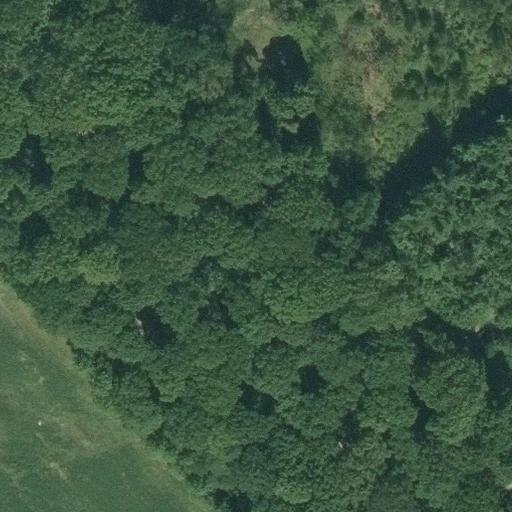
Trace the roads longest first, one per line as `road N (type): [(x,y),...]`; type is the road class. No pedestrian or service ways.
road 1 (track): [(119,44),(511,495)]
road 2 (track): [(119,44),(0,78)]
